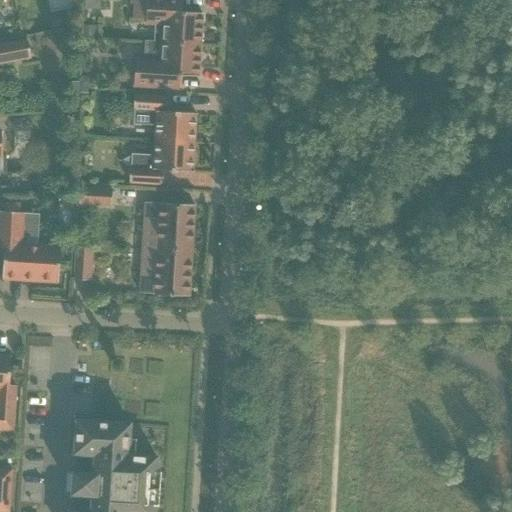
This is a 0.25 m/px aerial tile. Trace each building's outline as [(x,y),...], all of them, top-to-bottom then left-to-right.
[(52,0),(55,9),(74,5),(72,0),(52,0)] [(202,13),(181,12),(181,0),(134,0),(133,18),(145,19),(145,24),(155,24),(154,42),(200,45),(202,13)] [(0,63),(29,59),(26,40),(0,44),(0,63)] [(200,45),(154,42),(144,41),(144,42),(150,43),(149,61),(135,60),(133,86),(178,89),(179,76),(198,77),(200,45)] [(155,125),(154,140),(194,143),(196,113),(166,111),(167,97),(134,95),(133,110),(134,110),(133,124),(155,125)] [(192,172),(194,143),(154,140),(153,155),(131,154),(130,168),(129,168),(129,183),(162,185),(163,170),(192,172)] [(111,189),(80,187),(79,205),(110,206),(111,189)] [(145,202),(142,248),(191,251),(194,205),(158,203),(145,202)] [(25,213),(0,211),(0,247),(3,248),(2,279),(57,283),(60,247),(23,244),(25,213)] [(90,280),(92,249),(76,248),(74,280),(90,280)] [(189,297),(191,251),(142,248),(139,293),(152,294),(189,297)] [(0,429),(13,431),(15,386),(8,385),(10,356),(0,355),(0,429)] [(152,511),(153,504),(146,504),(147,488),(158,489),(159,488),(147,487),(148,472),(155,472),(156,457),(127,455),(129,424),(76,420),(74,453),(94,455),(93,474),(72,473),(71,493),(91,495),(90,511),(152,511)] [(0,511),(8,511),(11,470),(0,469),(0,511)]
